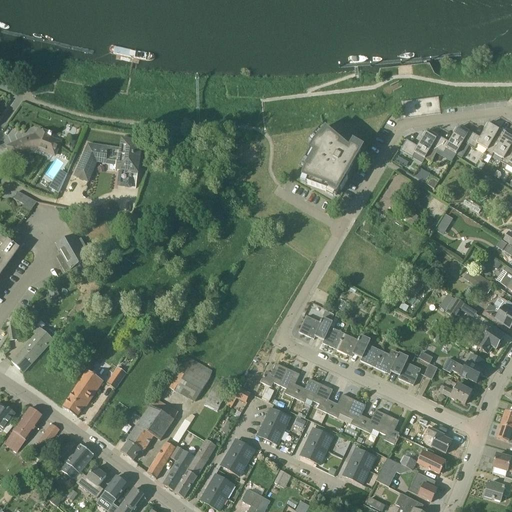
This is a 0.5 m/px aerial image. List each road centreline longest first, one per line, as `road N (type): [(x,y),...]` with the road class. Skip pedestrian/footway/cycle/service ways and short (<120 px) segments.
road 1 (residential): [(478,432),(279,341),(340,230)]
road 2 (residential): [(340,230),(402,126),(511,115)]
road 3 (residential): [(182,511),(0,380)]
